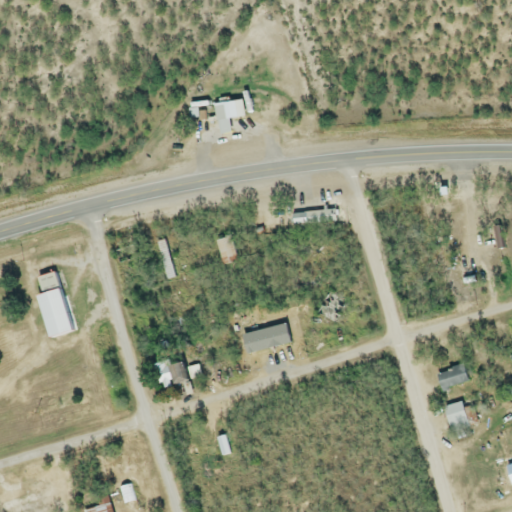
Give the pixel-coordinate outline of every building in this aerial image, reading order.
[(215,136),(229,136),(228,120),(242,119),(241,102),(213,104),(215,136)] [(290,216),(291,229),(335,225),(333,211),(290,216)] [(154,245),(166,281),(175,278),(163,242),(154,245)] [(185,383),(179,361),(154,367),(159,389),(185,383)] [(434,377),(440,393),(467,383),(461,366),(434,377)] [(451,435),(477,425),(471,409),(463,411),(460,403),(441,410),(451,435)] [(23,501),(43,498),(42,490),(21,494),(23,501)] [(80,505),(82,511),(110,511),(102,494),(80,505)]
